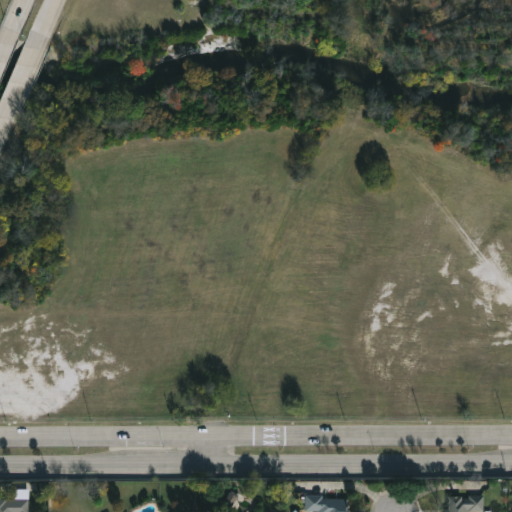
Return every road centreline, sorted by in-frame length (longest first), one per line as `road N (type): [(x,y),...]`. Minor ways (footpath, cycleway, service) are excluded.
road 1 (secondary): [(511,430),(0,434)]
road 2 (secondary): [(214,461),(511,459)]
road 3 (secondary): [(0,462),(124,461)]
